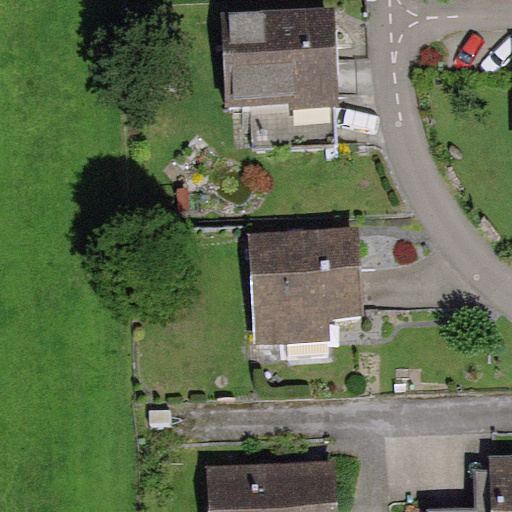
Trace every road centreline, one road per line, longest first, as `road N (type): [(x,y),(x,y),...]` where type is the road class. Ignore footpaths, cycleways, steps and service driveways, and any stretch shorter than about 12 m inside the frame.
road 1 (residential): [(511,293),(427,201),(396,97),(385,24)]
road 2 (residential): [(511,21),(385,24)]
